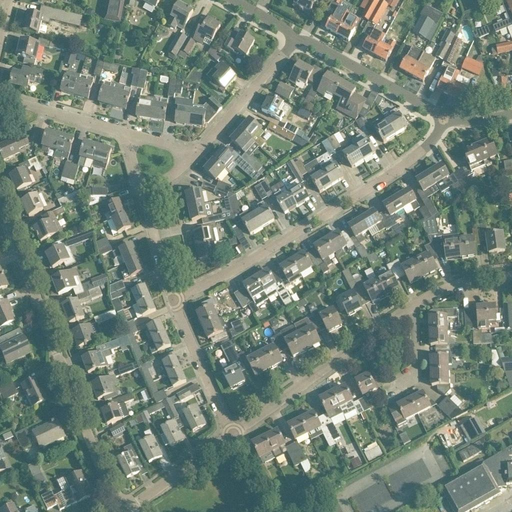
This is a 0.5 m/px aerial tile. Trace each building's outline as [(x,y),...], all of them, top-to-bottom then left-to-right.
[(108,0),(104,21),(121,24),(124,3),(108,0)] [(139,0),(140,0),(146,4),(143,8),(153,13),(155,9),(160,0),(127,0),(126,8),(133,9),(134,0),(139,0)] [(297,0),(293,7),(309,16),(317,2),(313,0),(297,0)] [(377,0),(370,0),(361,18),(369,22),(380,1),(377,0)] [(381,0),(381,2),(380,1),(369,22),(377,27),(388,6),(391,0),(381,0)] [(511,26),(511,2),(503,6),(509,21),(493,27),(496,34),(511,26)] [(167,26),(175,31),(177,27),(183,30),(188,21),(193,12),(179,4),(174,13),(167,26)] [(413,33),(430,43),(430,42),(439,27),(437,26),(443,15),(426,6),(420,17),(422,17),(413,33)] [(326,29),(337,36),(349,15),(337,8),(326,29)] [(28,14),(24,32),(33,34),(39,35),(42,23),(49,25),(50,21),(60,23),(64,24),(66,13),(62,12),(52,10),(50,17),(41,15),(41,17),(28,14)] [(349,15),(337,36),(349,42),(355,31),(359,23),(360,21),(349,15)] [(203,43),(209,47),(220,27),(208,20),(206,25),(203,24),(194,40),(202,45),(203,43)] [(473,33),(476,41),(491,35),(488,27),(473,33)] [(245,34),(236,29),(225,49),(244,60),(245,57),(246,58),(255,43),(243,36),(245,34)] [(442,61),(450,47),(457,33),(452,30),(450,34),(447,32),(441,42),(441,43),(439,47),(441,48),(436,57),(442,61)] [(363,50),(374,56),(380,45),(384,38),(373,32),(369,39),(369,38),(363,50)] [(175,57),(186,38),(179,34),(168,53),(169,58),(174,61),(176,57),(175,57)] [(188,56),(195,44),(188,40),(181,52),(188,56)] [(25,59),(23,64),(35,67),(40,46),(21,41),(18,57),(23,58),(23,59),(25,59)] [(380,45),(374,56),(386,62),(392,51),(396,44),(391,42),(387,48),(380,45)] [(49,48),(64,52),(65,46),(51,43),(49,48)] [(511,43),(496,47),(497,54),(511,51),(511,43)] [(207,53),(217,63),(223,56),(213,47),(207,53)] [(450,47),(442,61),(450,65),(457,50),(450,47)] [(400,70),(411,77),(418,65),(424,54),(413,48),(406,59),(405,61),(400,70)] [(78,54),(68,51),(64,64),(70,65),(72,56),(77,58),(78,54)] [(418,65),(411,77),(423,83),(428,74),(429,72),(429,71),(435,60),(424,54),(418,65)] [(484,66),(485,65),(482,56),(479,57),(476,62),(467,58),(462,69),(479,76),(484,66)] [(94,76),(100,78),(103,68),(105,63),(98,61),(94,76)] [(289,82),(296,86),(298,82),(306,86),(308,82),(313,85),(321,71),(314,68),(312,71),(299,64),(289,82)] [(219,74),(210,85),(217,91),(218,90),(223,94),(236,79),(220,65),(215,71),(219,74)] [(449,96),(458,77),(460,73),(448,68),(443,79),(442,78),(437,90),(449,96)] [(135,70),(133,69),(131,75),(134,76),(131,88),(137,89),(140,77),(141,72),(140,72),(141,71),(135,70)] [(11,86),(27,90),(29,83),(35,84),(37,83),(38,79),(41,80),(43,73),(28,70),(26,76),(14,73),(11,86)] [(140,77),(137,89),(144,91),(148,74),(141,72),(140,77)] [(75,96),(79,82),(81,77),(67,73),(66,78),(65,78),(61,93),(75,96)] [(327,93),(335,97),(342,83),(328,75),(318,94),(324,97),(327,93)] [(458,77),(449,96),(461,101),(467,89),(466,89),(470,82),(458,77)] [(79,82),(75,96),(88,100),(93,85),(92,85),(94,80),(88,78),(86,84),(79,82)] [(498,80),(498,85),(499,95),(507,95),(506,79),(498,80)] [(175,95),(177,81),(171,80),(170,83),(168,97),(174,99),(175,95)] [(99,103),(112,107),(117,92),(110,90),(111,85),(105,83),(104,89),(103,89),(99,103)] [(342,83),(335,97),(341,101),(337,109),(356,120),(367,101),(354,94),(356,91),(342,83)] [(276,94),(289,101),(292,95),(289,93),(291,90),(281,84),(276,94)] [(117,92),(112,107),(126,111),(131,96),(130,96),(131,91),(125,89),(124,94),(117,92)] [(365,105),(370,108),(371,108),(375,103),(379,107),(383,99),(378,96),(372,93),(367,101),(365,105)] [(137,118),(151,120),(153,105),(146,103),(147,98),(140,97),(139,103),(138,108),(137,118)] [(301,108),(308,112),(314,100),(308,97),(301,108)] [(279,113),(284,105),(278,102),(270,98),(262,112),(280,122),(284,115),(279,113)] [(178,110),(175,124),(189,126),(192,112),(193,102),(193,101),(192,103),(176,101),(176,100),(176,99),(174,109),(178,110)] [(208,104),(218,113),(222,108),(212,99),(208,104)] [(153,105),(151,120),(165,123),(166,113),(168,101),(161,100),(160,106),(153,105)] [(192,112),(189,126),(203,129),(204,125),(204,126),(205,124),(207,125),(217,114),(209,107),(203,113),(192,112)] [(370,113),(368,112),(363,109),(359,116),(365,119),(370,113)] [(393,119),(387,122),(396,136),(407,129),(399,115),(396,111),(390,114),(393,119)] [(260,139),(264,134),(249,120),(240,131),(254,144),(259,148),(261,149),(265,145),(264,143),(260,139)] [(396,136),(387,122),(381,126),(378,121),(372,125),(375,129),(375,130),(383,143),(396,136)] [(284,131),(270,123),(267,129),(292,143),(295,137),(284,131)] [(287,124),(284,131),(295,137),(299,130),(287,124)] [(254,144),(240,131),(231,141),(245,154),(254,144)] [(49,149),(56,151),(61,136),(47,132),(44,142),(43,147),(42,153),(48,154),(49,149)] [(61,136),(56,151),(54,158),(62,160),(62,159),(68,160),(69,155),(70,155),(74,140),(61,136)] [(362,144),(355,148),(364,161),(376,154),(368,141),(367,141),(364,136),(359,139),(362,144)] [(334,137),(327,140),(334,152),(341,148),(334,137)] [(20,155),(18,150),(29,145),(25,138),(14,143),(14,142),(0,148),(0,153),(4,162),(20,155)] [(334,152),(327,140),(322,144),(330,158),(335,154),(334,152)] [(94,162),(98,147),(85,143),(80,158),(78,167),(79,167),(84,169),(86,160),(93,162),(94,162)] [(487,143),(477,147),(486,167),(500,161),(494,148),(490,150),(487,143)] [(93,162),(92,167),(99,169),(106,171),(112,151),(98,147),(94,162),(93,162)] [(364,161),(355,148),(349,151),(347,147),(341,150),(344,155),(343,155),(351,169),(364,161)] [(486,167),(477,147),(467,151),(470,158),(466,160),(471,173),(486,167)] [(259,174),(241,158),(235,153),(231,157),(223,150),(213,161),(225,171),(232,163),(236,163),(247,173),(247,172),(255,179),(259,174)] [(250,158),(245,154),(241,158),(259,174),(261,176),(264,171),(262,169),(250,158)] [(27,163),(30,169),(34,167),(36,172),(42,170),(39,165),(36,159),(27,163)] [(225,171),(213,161),(204,171),(216,181),(225,171)] [(300,161),(294,165),(302,177),(308,174),(300,161)] [(327,164),(321,168),(332,186),(344,179),(339,170),(336,166),(335,166),(333,161),(327,164)] [(61,179),(68,181),(72,165),(66,163),(61,179)] [(72,165),(68,181),(74,183),(79,167),(78,167),(72,165)] [(302,177),(294,165),(289,168),(297,181),(302,177)] [(441,166),(429,173),(436,186),(441,194),(449,189),(448,187),(452,184),(449,178),(441,166)] [(332,186),(321,168),(320,167),(313,171),(314,172),(309,175),(312,180),(311,180),(314,185),(320,194),(332,186)] [(455,173),(458,181),(470,175),(467,168),(455,173)] [(20,173),(11,177),(17,192),(32,185),(28,178),(32,176),(29,169),(20,173)] [(436,186),(429,173),(416,181),(423,193),(424,193),(427,199),(433,196),(429,190),(436,186)] [(466,178),(458,183),(467,197),(475,192),(466,178)] [(296,181),(285,188),(297,207),(309,200),(301,187),(300,187),(296,181)] [(219,182),(217,188),(229,193),(231,187),(219,182)] [(268,198),(260,185),(258,182),(255,184),(256,187),(254,189),(262,201),(268,198)] [(268,198),(273,195),(266,182),(260,185),(268,198)] [(229,193),(217,188),(203,183),(201,189),(227,199),(229,193)] [(467,197),(458,183),(451,187),(460,201),(467,197)] [(285,215),(297,207),(285,188),(278,192),(279,193),(274,196),(277,201),(280,206),(285,215)] [(186,195),(189,208),(204,205),(201,191),(196,193),(195,189),(186,191),(187,194),(186,195)] [(58,202),(61,209),(63,208),(72,204),(87,197),(85,194),(83,190),(68,197),(65,199),(64,198),(58,202)] [(409,190),(396,198),(403,210),(410,206),(414,212),(420,209),(416,202),(409,190)] [(55,196),(58,202),(64,198),(63,195),(62,193),(58,195),(55,196)] [(22,203),(29,217),(38,213),(44,210),(37,196),(31,199),(22,203)] [(239,212),(236,196),(229,200),(232,213),(239,212)] [(93,197),(87,197),(89,208),(99,204),(105,216),(109,214),(112,221),(125,215),(119,201),(116,203),(113,197),(106,200),(105,197),(93,197)] [(403,210),(396,198),(383,206),(391,218),(394,224),(400,221),(396,214),(403,210)] [(429,200),(423,204),(426,207),(432,218),(438,215),(429,200)] [(260,211),(254,215),(262,229),(274,221),(266,208),(263,203),(257,207),(260,211)] [(204,205),(189,208),(192,222),(202,220),(207,219),(204,205)] [(426,207),(419,211),(425,222),(432,218),(426,207)] [(41,243),(51,238),(52,241),(64,235),(56,220),(58,219),(58,218),(66,214),(63,208),(61,209),(51,214),(54,220),(43,226),(34,230),(38,239),(39,239),(41,243)] [(374,212),(361,219),(368,231),(375,227),(379,233),(384,230),(381,224),(381,223),(379,220),(374,212)] [(219,222),(226,221),(233,219),(232,213),(222,215),(218,216),(219,222)] [(262,229),(254,215),(248,219),(245,214),(239,217),(242,222),(250,236),(262,229)] [(115,228),(108,231),(111,237),(117,234),(118,235),(122,233),(131,229),(125,215),(112,221),(115,228)] [(233,219),(226,221),(231,229),(237,226),(233,219)] [(368,231),(361,219),(348,227),(354,236),(356,239),(360,245),(365,242),(361,236),(368,231)] [(194,234),(197,248),(219,243),(215,223),(198,227),(200,233),(194,234)] [(237,226),(231,229),(239,241),(244,238),(237,226)] [(391,229),(397,239),(403,236),(397,226),(391,229)] [(479,227),(479,230),(481,242),(487,241),(489,255),(505,253),(502,234),(487,236),(485,226),(479,227)] [(473,238),(459,240),(461,259),(476,257),(474,244),(481,243),(481,242),(479,230),(472,231),(473,238)] [(79,236),(82,243),(96,238),(93,231),(79,236)] [(338,233),(327,240),(335,254),(346,247),(348,250),(354,246),(346,235),(341,238),(338,233)] [(446,261),(461,259),(459,240),(458,236),(443,238),(443,235),(427,237),(431,244),(434,250),(444,248),(446,261)] [(109,238),(96,244),(98,252),(110,247),(112,246),(109,238)] [(317,252),(312,256),(319,267),(323,275),(329,272),(327,268),(332,265),(328,258),(335,254),(327,240),(314,248),(317,252)] [(219,243),(197,248),(200,262),(216,258),(222,257),(219,243)] [(437,257),(434,250),(431,244),(424,248),(428,254),(415,261),(423,278),(437,271),(431,260),(437,257)] [(119,251),(112,254),(115,260),(122,257),(125,265),(138,259),(132,245),(123,249),(119,251)] [(66,246),(47,255),(48,259),(47,260),(48,262),(47,262),(50,269),(52,268),(53,269),(64,264),(66,267),(74,263),(66,246)] [(235,249),(239,255),(245,252),(241,246),(235,249)] [(110,247),(98,252),(100,257),(112,252),(110,247)] [(356,250),(362,261),(368,257),(362,247),(356,250)] [(304,254),(292,262),(300,275),(312,268),(313,271),(319,267),(312,256),(307,259),(304,254)] [(128,272),(121,275),(124,281),(131,278),(135,277),(144,273),(138,259),(125,265),(128,272)] [(398,261),(393,264),(399,276),(404,274),(410,285),(423,278),(415,261),(401,268),(398,261)] [(276,273),(275,273),(285,288),(290,285),(289,282),(300,275),(292,262),(280,269),(283,273),(278,276),(276,273)] [(390,273),(377,280),(386,297),(387,297),(388,297),(393,295),(392,294),(399,290),(395,282),(394,279),(399,276),(393,264),(387,267),(390,273)] [(59,295),(73,290),(76,296),(84,293),(78,277),(79,276),(77,271),(62,277),(53,280),(59,295)] [(267,272),(256,279),(268,300),(278,294),(283,304),(289,300),(292,305),(294,305),(291,299),(284,288),(285,288),(275,273),(270,276),(267,272)] [(91,281),(95,290),(99,288),(109,284),(106,275),(91,281)] [(361,296),(354,281),(351,275),(348,277),(350,280),(348,281),(349,284),(348,284),(352,293),(339,299),(348,317),(362,309),(356,298),(361,296)] [(251,311),(254,316),(260,312),(256,307),(268,300),(256,279),(243,286),(246,291),(241,294),(249,306),(248,306),(251,311)] [(356,281),(354,281),(361,296),(367,293),(372,303),(372,304),(380,300),(380,301),(385,299),(385,298),(386,297),(377,280),(370,284),(364,287),(360,279),(356,281)] [(109,287),(110,296),(125,289),(122,282),(109,287)] [(132,293),(137,305),(150,300),(145,287),(132,293)] [(95,290),(88,292),(90,297),(92,301),(102,297),(99,288),(95,290)] [(125,289),(110,296),(112,302),(117,300),(128,295),(125,289)] [(241,294),(234,298),(241,311),(248,306),(249,306),(241,294)] [(0,299),(0,328),(5,326),(14,322),(5,302),(2,303),(0,299)] [(76,322),(77,322),(84,319),(84,318),(86,317),(84,312),(82,313),(81,311),(80,311),(79,307),(86,304),(84,300),(63,308),(70,324),(76,322)] [(116,311),(120,309),(117,300),(112,302),(116,311)] [(150,300),(137,305),(143,317),(156,312),(150,300)] [(204,311),(197,314),(203,327),(218,321),(212,308),(217,306),(214,300),(202,305),(204,311)] [(511,312),(511,306),(503,306),(504,319),(504,321),(505,329),(505,330),(511,329),(511,312)] [(478,318),(479,330),(488,330),(487,322),(496,322),(495,307),(477,308),(478,318)] [(310,312),(312,317),(313,317),(319,330),(320,330),(317,325),(322,322),(328,333),(342,326),(333,309),(320,316),(316,309),(310,312)] [(430,319),(430,332),(447,331),(447,319),(457,319),(457,310),(439,311),(433,311),(428,313),(428,319),(430,319)] [(125,332),(135,327),(132,322),(128,324),(122,312),(117,314),(125,332)] [(464,312),(466,332),(473,331),(471,312),(464,312)] [(94,319),(97,326),(114,320),(111,313),(94,319)] [(309,325),(296,331),(306,351),(320,344),(314,333),(319,330),(313,317),(312,317),(306,320),(309,325)] [(221,329),(226,327),(222,319),(218,321),(203,327),(208,340),(213,338),(216,344),(229,338),(226,332),(223,333),(221,329)] [(231,325),(233,330),(230,332),(233,339),(245,333),(240,321),(231,325)] [(147,328),(153,341),(166,335),(160,323),(147,328)] [(127,337),(131,346),(133,349),(138,347),(133,335),(137,333),(135,327),(125,332),(127,337)] [(293,358),(306,351),(296,331),(294,328),(292,327),(280,333),(281,334),(276,337),(282,349),(287,347),(293,358)] [(73,334),(79,349),(85,346),(85,347),(96,344),(90,328),(82,330),(73,334)] [(447,346),(447,340),(447,331),(430,332),(431,347),(441,346),(447,346)] [(473,332),(474,345),(481,345),(494,345),(491,335),(481,336),(481,332),(473,332)] [(0,339),(0,351),(7,365),(30,354),(22,338),(14,341),(11,334),(0,339)] [(166,335),(153,341),(155,347),(149,350),(152,355),(171,347),(166,335)] [(273,347),(260,354),(269,370),(282,363),(277,352),(282,349),(276,337),(275,336),(270,339),(273,347)] [(121,350),(131,346),(127,337),(106,345),(108,351),(108,352),(111,351),(120,348),(121,350)] [(450,352),(463,352),(463,345),(455,345),(454,342),(450,340),(447,340),(447,346),(450,346),(450,352)] [(138,347),(133,349),(138,361),(143,359),(138,347)] [(244,369),(238,356),(233,347),(223,353),(231,369),(223,373),(231,390),(245,383),(239,371),(244,369)] [(105,360),(113,357),(111,351),(108,352),(108,351),(102,353),(92,357),(83,360),(88,374),(98,371),(107,367),(105,360)] [(431,358),(431,372),(448,372),(448,366),(452,365),(452,359),(463,358),(463,352),(450,352),(450,358),(431,358)] [(244,353),(238,356),(244,369),(250,366),(255,377),(269,370),(260,354),(248,360),(244,353)] [(163,364),(168,376),(181,371),(176,358),(163,364)] [(511,358),(499,360),(502,366),(511,365),(511,358)] [(132,365),(118,370),(120,377),(135,371),(132,365)] [(143,373),(148,385),(153,383),(146,365),(140,367),(143,373)] [(511,365),(502,366),(504,373),(511,373),(511,365)] [(181,371),(168,376),(173,388),(186,383),(181,371)] [(448,372),(431,372),(432,387),(438,387),(438,392),(445,397),(451,391),(451,386),(448,386),(448,372)] [(359,401),(365,413),(370,410),(367,403),(373,400),(371,396),(377,393),(376,392),(381,389),(373,373),(355,382),(364,399),(359,401)] [(118,397),(114,387),(118,386),(115,378),(93,386),(98,401),(104,399),(105,401),(118,397)] [(21,386),(31,408),(37,406),(46,401),(41,392),(39,393),(33,381),(24,385),(21,386)] [(0,387),(0,393),(1,395),(4,401),(17,395),(11,382),(0,387)] [(153,383),(148,385),(157,405),(167,400),(163,392),(159,395),(153,383)] [(345,387),(332,394),(344,416),(356,410),(358,416),(365,413),(359,401),(354,404),(345,387)] [(188,390),(170,400),(173,406),(180,402),(191,396),(188,390)] [(342,413),(332,394),(320,400),(329,419),(342,413)] [(423,394),(410,400),(418,415),(431,409),(428,403),(423,394)] [(106,425),(107,425),(107,426),(129,417),(124,404),(133,401),(131,395),(119,400),(121,405),(102,412),(104,418),(103,419),(106,425)] [(448,398),(443,403),(458,418),(464,415),(457,407),(448,398)] [(173,406),(170,400),(163,403),(170,417),(171,421),(173,420),(178,418),(172,406),(173,406)] [(397,407),(389,411),(398,429),(407,425),(405,421),(418,415),(410,400),(397,407)] [(458,418),(443,403),(438,408),(447,417),(451,421),(458,418)] [(184,413),(193,432),(206,426),(197,407),(184,413)] [(140,416),(134,419),(138,426),(143,423),(145,427),(153,424),(147,412),(140,415),(140,416)] [(314,414),(301,420),(308,435),(321,428),(318,423),(314,414)] [(484,415),(472,422),(480,438),(493,430),(484,415)] [(174,423),(173,420),(171,421),(170,417),(167,419),(169,424),(170,425),(162,429),(165,435),(161,437),(161,439),(166,448),(170,446),(171,448),(184,442),(179,433),(175,423),(174,423)] [(308,435),(301,420),(288,427),(292,436),(295,441),(308,435)] [(32,433),(40,449),(63,438),(56,422),(32,433)] [(110,432),(114,439),(127,432),(123,425),(110,432)] [(327,428),(333,439),(334,442),(340,439),(333,425),(327,428)] [(333,439),(327,428),(321,431),(327,442),(333,439)] [(26,437),(28,436),(26,430),(14,435),(22,451),(31,447),(26,437)] [(147,441),(140,444),(145,454),(149,463),(162,457),(158,448),(150,432),(144,434),(147,441)] [(285,449),(284,446),(285,446),(278,432),(265,438),(276,460),(284,456),(281,450),(285,449)] [(10,433),(2,436),(4,441),(12,438),(10,433)] [(406,433),(400,436),(401,440),(404,445),(410,441),(406,433)] [(276,460),(265,438),(252,444),(259,459),(263,465),(275,459),(276,460)] [(464,463),(484,451),(479,442),(458,454),(464,463)] [(297,443),(291,446),(300,464),(305,473),(310,471),(310,466),(307,461),(306,461),(297,443)] [(294,467),(300,464),(291,446),(285,449),(287,452),(291,460),(294,467)] [(380,446),(366,454),(370,462),(385,455),(380,446)] [(511,447),(497,456),(440,488),(453,511),(469,511),(501,494),(498,489),(506,488),(506,485),(511,484),(511,447)] [(126,475),(127,479),(140,473),(136,465),(142,462),(137,451),(118,460),(124,471),(126,475)] [(362,466),(358,458),(350,462),(354,470),(362,466)] [(35,482),(43,479),(38,463),(30,465),(35,482)] [(263,465),(257,468),(267,487),(273,484),(263,465)] [(57,506),(59,511),(91,496),(80,474),(66,481),(70,489),(53,497),(51,492),(40,497),(47,511),(57,506)]
